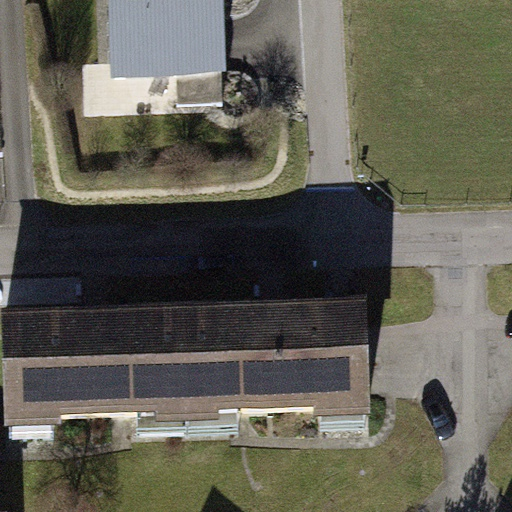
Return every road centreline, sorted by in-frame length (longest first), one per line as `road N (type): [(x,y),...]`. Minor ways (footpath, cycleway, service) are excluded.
road 1 (residential): [(336,242),(0,254)]
road 2 (residential): [(336,242),(324,0)]
road 3 (residential): [(511,234),(336,242)]
